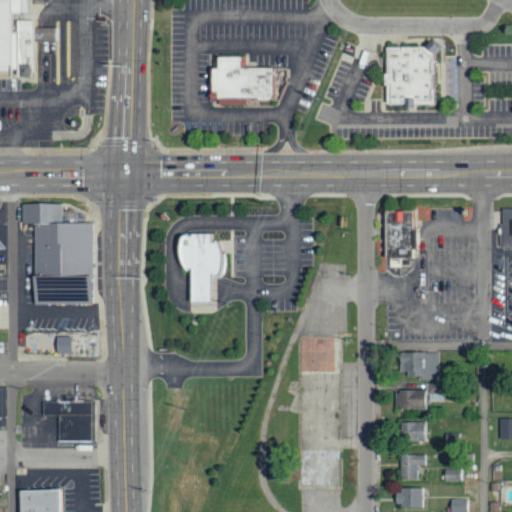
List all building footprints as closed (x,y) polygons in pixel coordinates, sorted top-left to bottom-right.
[(0,0),(0,71),(19,72),(19,77),(39,77),(39,12),(44,6),(30,6),(29,3),(28,0),(0,0)] [(33,41),(57,41),(57,30),(33,30),(33,41)] [(390,102),(390,46),(437,45),(437,101),(390,102)] [(278,102),(214,102),(214,56),(251,56),(251,67),(278,67),(278,102)] [(38,302),(38,223),(22,223),(22,202),(69,203),(69,223),(95,223),(95,302),(38,302)] [(504,222),(504,206),(511,206),(511,244),(501,244),(501,222),(504,222)] [(389,210),(389,256),(417,256),(417,248),(422,248),(422,227),(417,227),(417,210),(389,210)] [(214,300),(193,300),(193,267),(187,267),(182,256),(182,242),(186,231),(214,231),(214,240),(221,240),(225,250),(226,262),(222,272),(214,274),(214,300)] [(299,335),(341,336),(340,485),(298,484),(299,335)] [(68,338),(54,338),(54,355),(69,355),(68,338)] [(438,377),(437,353),(396,353),(397,378),(438,377)] [(424,391),(393,390),(393,410),(423,410),(424,391)] [(96,439),(59,438),(60,415),(43,415),(43,400),(97,401),(96,439)] [(498,440),(511,440),(511,419),(498,419),(498,440)] [(398,442),(425,442),(426,423),(398,423),(398,442)] [(444,442),(457,443),(458,434),(444,434),(444,442)] [(399,480),(417,480),(417,467),(426,467),(425,455),(398,456),(399,480)] [(460,470),(442,471),(442,482),(461,481),(460,470)] [(23,511),(23,488),(63,487),(63,511),(23,511)] [(394,490),(394,508),(423,509),(424,491),(394,490)] [(468,511),(468,500),(449,500),(448,511),(468,511)]
